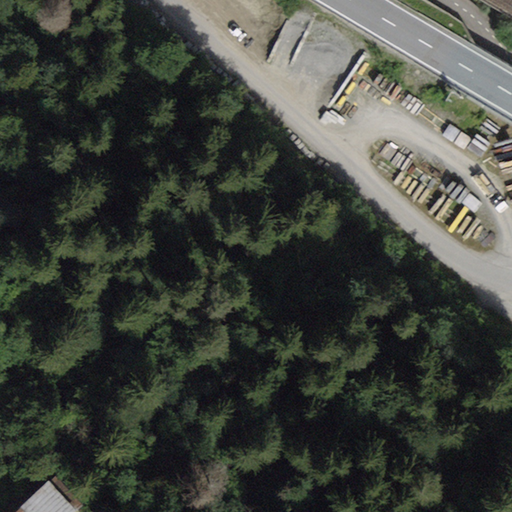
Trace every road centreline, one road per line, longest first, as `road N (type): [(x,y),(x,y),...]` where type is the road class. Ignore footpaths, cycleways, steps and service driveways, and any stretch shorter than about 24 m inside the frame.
road 1 (residential): [(511,278),(492,275),(408,216),(178,0)]
road 2 (primary): [(511,91),(357,0)]
